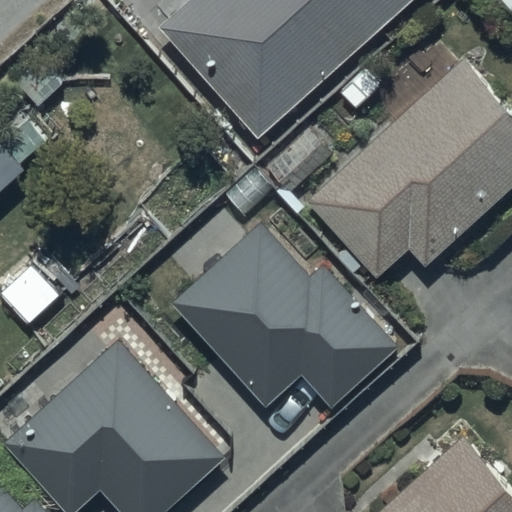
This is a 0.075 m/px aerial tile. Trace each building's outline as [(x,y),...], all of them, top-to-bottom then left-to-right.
[(189,0),(160,27),(260,138),(413,0),(189,0)] [(511,187),(511,113),(461,59),(308,202),(348,244),(338,254),(355,272),(364,264),(377,279),(410,249),(427,267),(511,187)] [(59,275),(50,264),(8,299),(33,329),(61,306),(78,326),(95,312),(76,289),(84,282),(70,265),(59,275)] [(0,480),(28,455),(0,423),(0,480)] [(511,511),(511,486),(464,434),(378,511),(511,511)] [(134,511),(82,455),(20,511),(134,511)]
